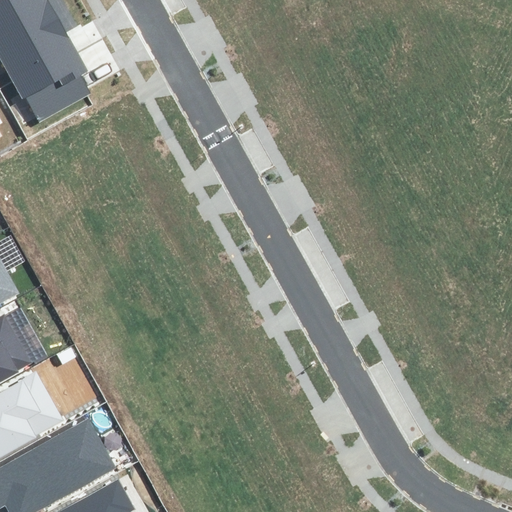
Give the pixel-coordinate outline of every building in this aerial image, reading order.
[(0,0),(0,52),(21,90),(25,88),(42,117),(91,88),(81,70),(90,64),(52,0),(0,0)] [(0,300),(21,289),(0,250),(0,300)] [(22,302),(0,313),(0,375),(48,350),(22,302)] [(0,451),(67,414),(38,364),(0,386),(0,451)] [(90,417),(0,464),(0,501),(6,499),(12,511),(22,511),(115,463),(90,417)] [(108,511),(132,499),(116,471),(43,511),(108,511)]
